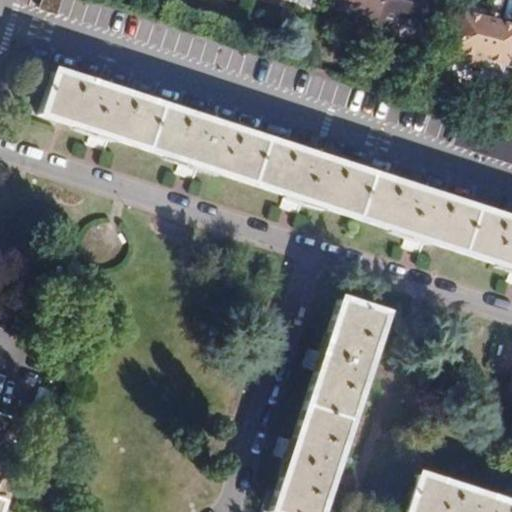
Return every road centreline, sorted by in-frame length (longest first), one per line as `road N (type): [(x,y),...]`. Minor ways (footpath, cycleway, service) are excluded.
road 1 (residential): [(511,322),(0,154)]
road 2 (residential): [(0,44),(511,209)]
